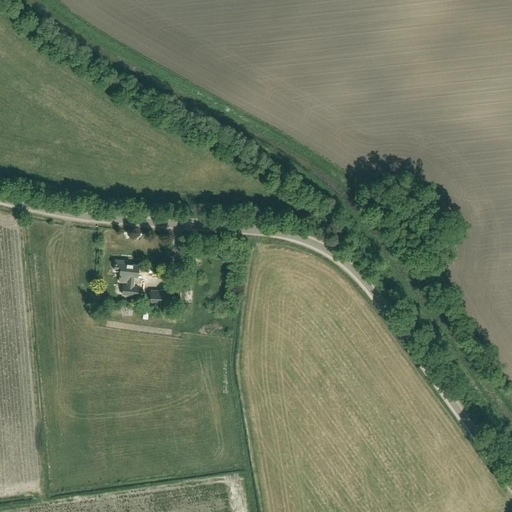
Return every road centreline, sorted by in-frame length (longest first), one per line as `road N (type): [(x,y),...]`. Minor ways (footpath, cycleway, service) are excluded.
road 1 (unclassified): [(511,487),(342,257),(270,230),(123,220),(0,200)]
road 2 (track): [(46,506),(19,222),(0,216)]
